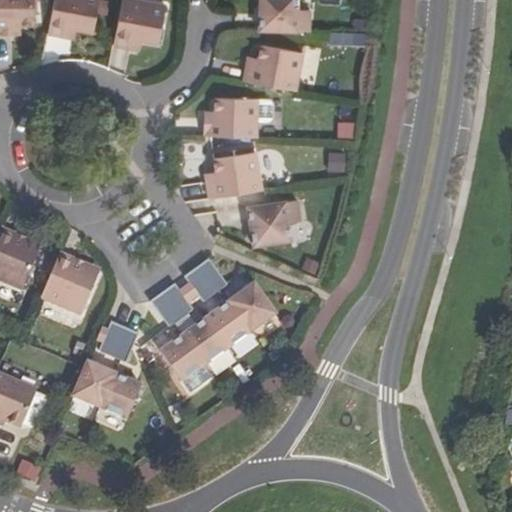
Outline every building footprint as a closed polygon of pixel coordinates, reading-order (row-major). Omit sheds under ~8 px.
[(34,0),(0,0),(0,35),(12,35),(12,25),(21,25),(34,25),(34,0)] [(98,0),(53,0),(48,33),(64,37),(65,27),(76,30),(93,33),(98,0)] [(135,0),(121,0),(114,45),(129,48),(131,39),(141,41),(158,44),(166,6),(135,0)] [(297,0),(260,0),(260,15),(259,30),(309,31),(309,10),(297,10),(297,0)] [(12,35),(20,35),(21,25),(12,25),(12,35)] [(64,37),(74,38),(76,30),(65,27),(64,37)] [(129,48),(140,50),(141,41),(131,39),(129,48)] [(303,53),(260,45),(258,58),(256,67),(247,65),(243,81),(295,91),(303,53)] [(247,65),(256,67),(258,58),(248,57),(247,65)] [(257,99),(214,98),(214,111),(214,120),(204,120),(203,136),(256,137),(257,99)] [(204,120),(214,120),(214,111),(204,111),(204,120)] [(327,151),(326,171),(343,172),(344,152),(327,151)] [(207,182),(209,198),(219,197),(261,190),(256,152),(213,159),(215,172),(216,181),(207,182)] [(207,182),(216,181),(215,172),(205,174),(207,182)] [(297,200),(248,208),(250,223),(253,246),(290,240),(288,223),(300,222),(297,200)] [(16,234),(1,228),(0,230),(0,280),(22,290),(39,250),(14,239),(16,234)] [(16,234),(14,239),(39,250),(41,245),(16,234)] [(74,260),(60,253),(41,297),(81,315),(98,275),(73,264),(74,260)] [(209,259),(196,268),(215,293),(221,289),(227,285),(209,259)] [(74,260),(73,264),(98,275),(100,270),(74,260)] [(196,268),(184,276),(202,302),(215,293),(196,268)] [(181,318),(187,314),(193,309),(175,284),(162,292),(181,318)] [(230,301),(251,331),(275,314),(254,284),(230,301)] [(181,318),(162,292),(150,301),(168,327),(175,323),(181,318)] [(230,301),(207,318),(228,348),(251,331),(230,301)] [(196,326),(187,314),(175,323),(183,335),(196,326)] [(196,326),(183,335),(205,364),(228,348),(207,318),(196,326)] [(113,357),(125,327),(111,322),(99,351),(113,357)] [(139,333),(125,327),(113,357),(120,360),(126,363),(134,343),(139,333)] [(205,364),(183,335),(160,352),(181,382),(205,364)] [(73,396),(100,408),(114,374),(87,362),(85,369),(73,396)] [(0,417),(6,421),(21,427),(36,392),(37,389),(0,373),(0,417)] [(142,385),(114,374),(100,408),(127,419),(142,385)] [(38,425),(47,403),(45,396),(36,392),(23,423),(32,427),(38,425)]
